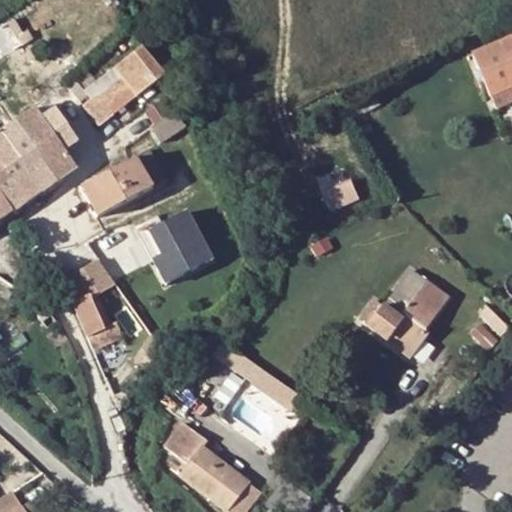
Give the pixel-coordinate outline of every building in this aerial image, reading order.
[(33,39),(48,29),(42,18),(26,29),(33,39)] [(491,100),(511,91),(511,37),(472,55),(491,100)] [(133,53),(113,69),(121,79),(141,63),(133,53)] [(136,98),(156,82),(141,63),(121,79),(136,98)] [(511,91),(491,100),(495,110),(511,102),(511,91)] [(84,107),(100,127),(111,117),(96,98),(84,107)] [(159,105),(144,114),(153,127),(167,118),(159,105)] [(46,127),(33,109),(18,120),(57,179),(74,168),(62,151),(74,143),(58,119),(46,127)] [(159,143),(183,128),(174,113),(167,118),(153,127),(150,129),(159,143)] [(0,135),(39,192),(57,179),(18,120),(0,132),(0,135)] [(39,192),(0,135),(0,171),(5,180),(22,205),(39,192)] [(79,190),(94,219),(164,181),(147,153),(128,163),(79,190)] [(0,219),(22,205),(5,180),(0,183),(0,219)] [(183,214),(161,226),(148,233),(160,255),(150,261),(164,286),(209,262),(183,214)] [(155,216),(133,228),(150,261),(160,255),(148,233),(161,226),(155,216)] [(423,331),(447,299),(409,271),(382,309),(372,303),(359,322),(410,359),(427,334),(423,331)] [(71,304),(92,352),(109,344),(108,342),(118,337),(114,327),(103,332),(88,297),(74,303),(71,304)] [(499,334),(506,327),(486,308),(479,316),(499,334)] [(36,316),(45,329),(55,323),(46,310),(36,316)] [(47,337),(55,349),(67,341),(59,329),(47,337)] [(226,511),(248,485),(199,449),(179,476),(226,511)] [(0,511),(25,511),(14,495),(0,502),(0,511)]
